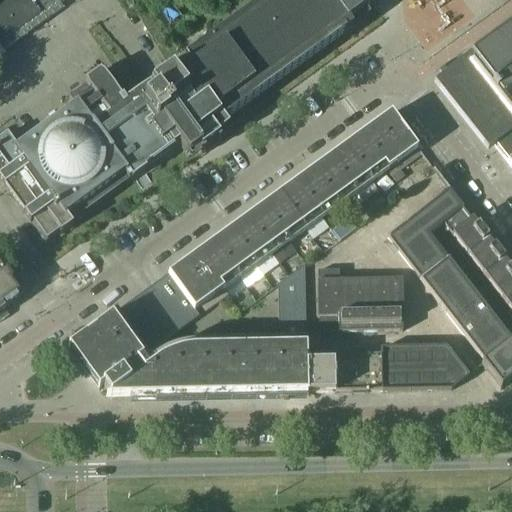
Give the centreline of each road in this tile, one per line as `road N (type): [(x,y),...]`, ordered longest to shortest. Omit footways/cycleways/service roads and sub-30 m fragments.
road 1 (residential): [(59,319),(389,78),(408,85),(511,221)]
road 2 (residential): [(511,423),(147,432),(121,472)]
road 3 (secondary): [(511,462),(121,472)]
